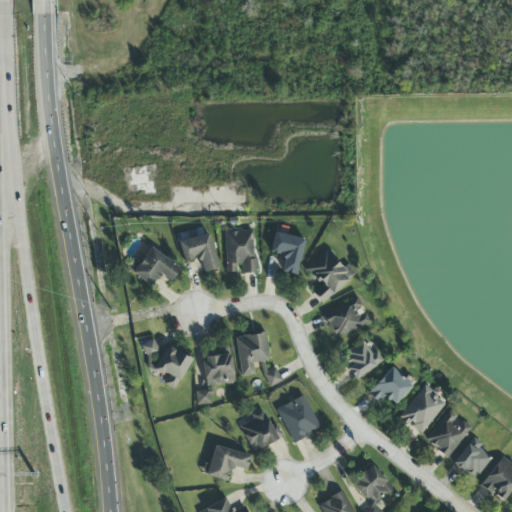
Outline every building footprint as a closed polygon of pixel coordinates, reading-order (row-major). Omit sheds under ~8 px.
[(225,274),(235,273),(235,265),(241,265),(241,274),(254,274),(253,232),(224,233),(225,274)] [(304,239),(274,233),(269,254),(284,257),(281,272),(296,276),(304,239)] [(203,272),(217,269),(208,234),(178,242),(184,263),(199,259),(203,272)] [(148,286),(157,273),(170,282),(179,269),(150,248),(131,274),(148,286)] [(356,276),(347,264),(341,269),(328,251),(305,268),(319,288),(312,292),(320,302),(356,276)] [(368,325),(358,299),(323,313),(333,339),(368,325)] [(241,377),(254,375),(252,363),(269,360),(265,333),(234,338),(241,377)] [(145,358),(158,351),(153,340),(140,346),(145,358)] [(383,363),(376,351),(370,355),(364,342),(341,354),(354,379),(383,363)] [(191,360),(166,346),(153,371),(167,379),(164,385),(174,391),(191,360)] [(202,358),(205,391),(195,392),(196,406),(211,404),(210,386),(233,384),(231,355),(202,358)] [(375,405),(384,396),(393,405),(410,387),(391,368),(365,396),(375,405)] [(269,387),(281,382),(275,369),(263,374),(269,387)] [(442,403),(434,398),(437,394),(422,385),(400,420),(422,434),(442,403)] [(275,409),(292,443),(319,429),(303,396),(275,409)] [(252,453),(282,438),(278,430),(276,431),(273,425),(270,427),(261,410),(250,415),(252,420),(239,427),(252,453)] [(470,429),(448,411),(425,441),(446,458),(470,429)] [(451,463),(471,480),(491,458),(471,440),(451,463)] [(250,456),(213,446),(204,476),(227,482),(231,467),(246,471),(250,456)] [(479,489),(503,504),(511,488),(511,465),(499,457),(479,489)] [(376,504),(392,489),(371,466),(350,485),(370,506),(374,503),(376,504)] [(352,511),(342,492),(318,505),(321,511),(352,511)] [(232,511),(231,511),(226,500),(197,511),(196,511),(246,511),(244,507),(232,511)]
